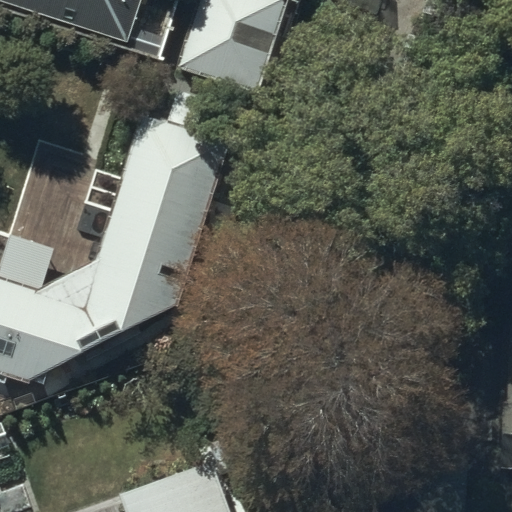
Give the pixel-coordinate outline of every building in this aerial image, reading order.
[(128,0),(50,0),(121,23),(128,0)] [(278,0),(199,0),(180,58),(252,81),(278,0)] [(225,138),(147,114),(105,252),(37,289),(0,277),(0,364),(28,374),(178,294),(225,138)] [(511,317),(477,315),(469,460),(511,462),(511,317)] [(225,511),(207,460),(133,487),(142,511),(225,511)]
